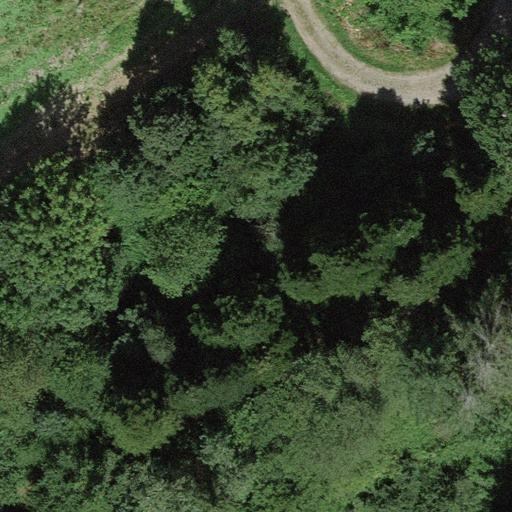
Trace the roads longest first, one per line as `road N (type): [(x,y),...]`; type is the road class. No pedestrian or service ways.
road 1 (track): [(11,511),(268,365),(464,291),(511,226)]
road 2 (track): [(283,0),(322,74),(355,90),(392,94),(465,61),(499,0)]
